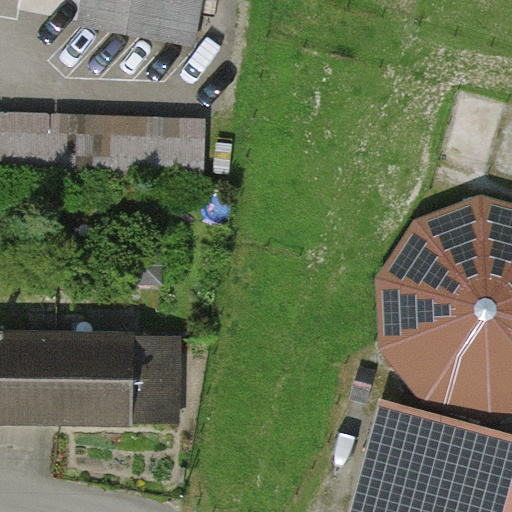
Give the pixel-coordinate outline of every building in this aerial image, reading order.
[(85,0),(79,33),(203,55),(212,0),(85,0)] [(213,120),(0,119),(0,183),(213,184),(213,120)] [(414,223),(376,280),(379,347),(425,403),(492,419),(511,412),(511,204),(480,195),(414,223)] [(130,338),(0,336),(0,430),(131,431),(131,424),(185,425),(186,342),(130,342),(130,338)] [(511,511),(511,437),(376,399),(344,511),(511,511)]
